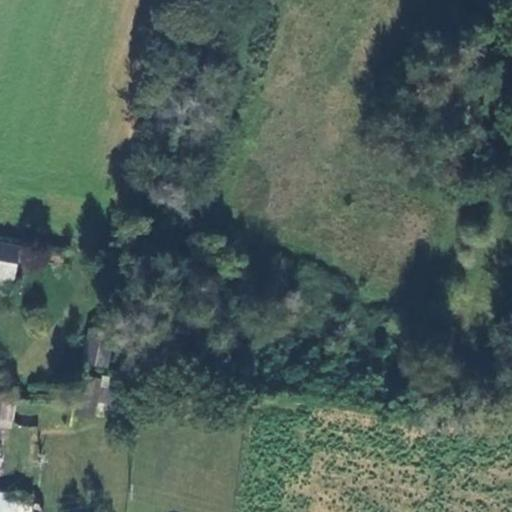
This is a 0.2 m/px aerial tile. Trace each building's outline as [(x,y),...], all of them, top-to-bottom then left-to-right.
[(0,272),(20,275),(24,241),(0,238),(0,272)] [(87,328),(85,364),(110,366),(113,330),(87,328)] [(148,362),(152,330),(138,329),(134,360),(148,362)] [(85,405),(106,407),(109,379),(88,377),(85,405)] [(0,511),(31,511),(32,493),(0,491),(0,511)]
